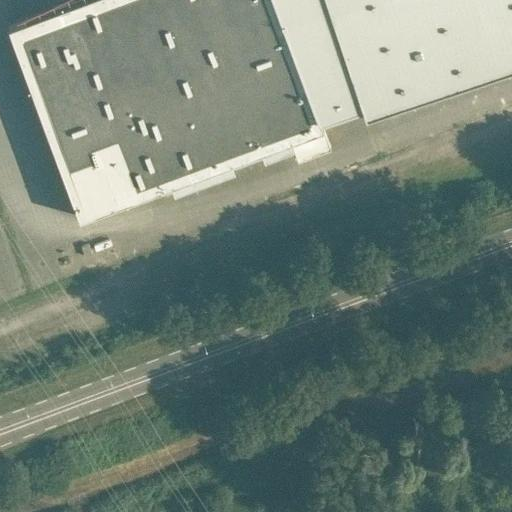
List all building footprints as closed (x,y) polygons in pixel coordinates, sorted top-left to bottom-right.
[(170,181),(231,159),(260,148),(290,137),(294,146),(297,157),(330,144),(324,129),(319,115),(340,107),(361,100),(364,110),(511,60),(511,0),(70,0),(54,6),(8,23),(79,215),(170,181)] [(392,135),(401,157),(412,152),(402,130),(392,135)] [(401,157),(392,135),(381,139),(390,162),(401,157)] [(390,162),(381,139),(370,144),(379,166),(390,162)] [(359,149),(369,171),(379,166),(370,144),(359,149)]
